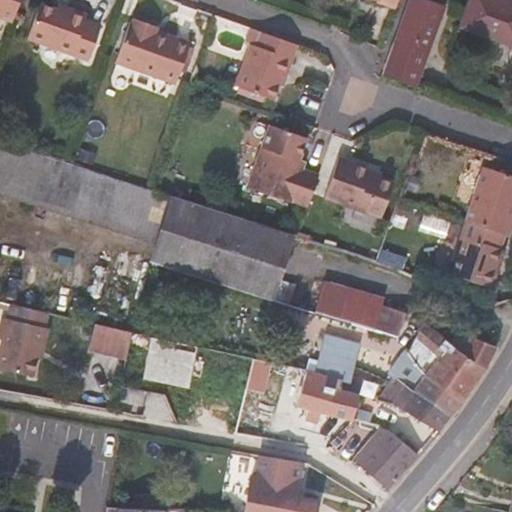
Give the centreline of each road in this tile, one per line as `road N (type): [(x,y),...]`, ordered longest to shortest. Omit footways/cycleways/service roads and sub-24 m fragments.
road 1 (unknown): [(398,508),(287,447),(56,396)]
road 2 (residential): [(511,149),(373,99),(325,38),(215,0)]
road 3 (tertiary): [(395,511),(441,460),(511,354)]
